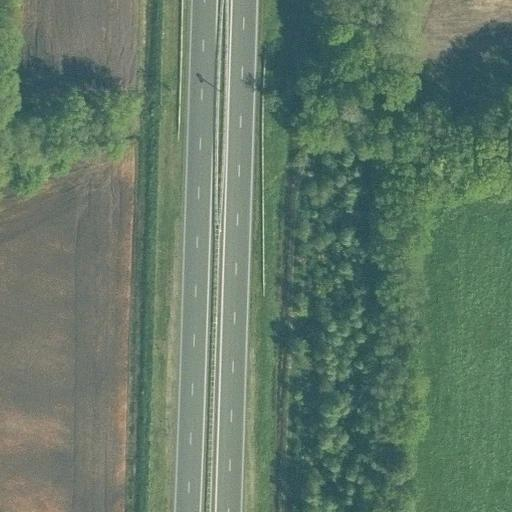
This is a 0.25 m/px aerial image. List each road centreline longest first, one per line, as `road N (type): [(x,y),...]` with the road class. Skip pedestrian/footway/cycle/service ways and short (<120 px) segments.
road 1 (trunk): [(203,0),(185,511)]
road 2 (trunk): [(227,511),(243,0)]
